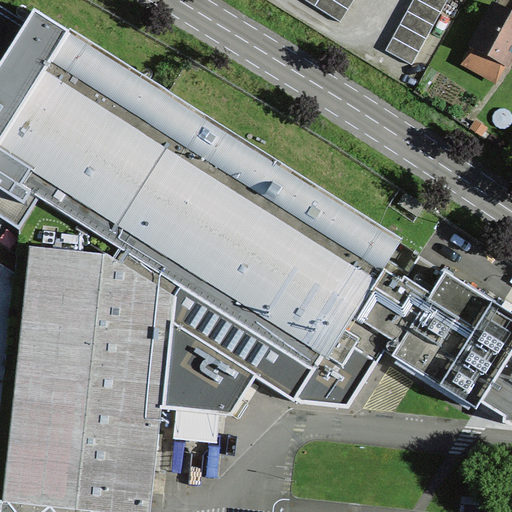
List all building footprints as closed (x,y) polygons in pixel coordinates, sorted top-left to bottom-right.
[(350,0),(304,0),(338,21),(350,0)] [(443,0),(409,0),(383,49),(410,63),(443,0)] [(511,45),(511,14),(491,2),(468,42),(469,43),(501,62),(502,63),(511,45)] [(3,502),(11,511),(40,511),(47,507),(51,511),(89,511),(91,511),(99,511),(146,511),(171,296),(172,297),(178,287),(310,372),(321,355),(339,326),(377,267),(394,240),(275,164),(248,147),(222,130),(72,34),(0,146),(0,173),(20,186),(14,194),(31,205),(36,196),(83,226),(121,251),(115,260),(106,255),(37,248),(29,247),(25,284),(0,502),(3,502)] [(501,62),(469,43),(459,59),(492,79),(501,62)] [(399,281),(377,267),(321,355),(339,367),(350,348),(373,363),(380,351),(472,410),(477,403),(500,417),(499,423),(511,424),(511,317),(442,273),(429,295),(402,277),(399,281)]
